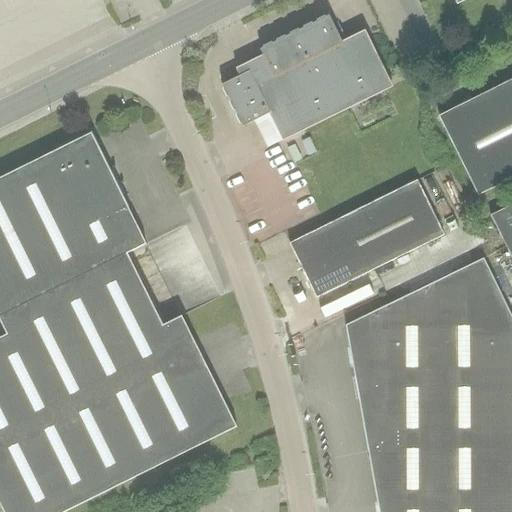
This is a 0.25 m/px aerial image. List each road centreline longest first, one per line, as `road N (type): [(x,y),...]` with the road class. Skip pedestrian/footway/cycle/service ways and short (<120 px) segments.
road 1 (unclassified): [(139,48),(216,196),(260,324),(305,511)]
road 2 (unclassified): [(0,117),(139,48)]
